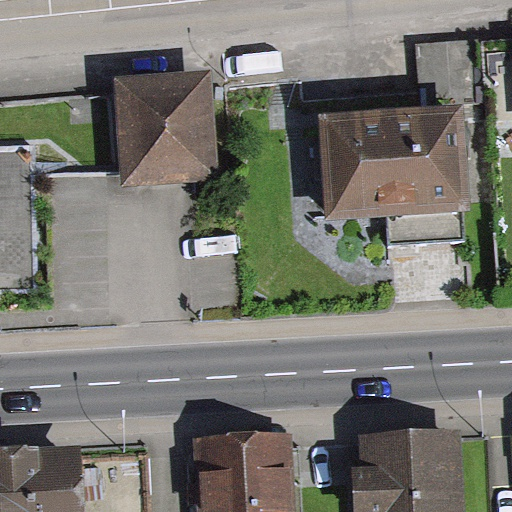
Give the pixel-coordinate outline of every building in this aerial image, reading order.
[(217,92),(124,99),(131,191),(224,184),(217,92)] [(469,123),(331,131),(337,227),(475,219),(469,123)] [(30,155),(0,155),(0,289),(33,289),(30,155)] [(484,511),(482,451),(377,454),(379,511),(484,511)] [(302,511),(300,457),(202,462),(204,511),(302,511)] [(94,511),(93,474),(0,478),(0,511),(94,511)]
